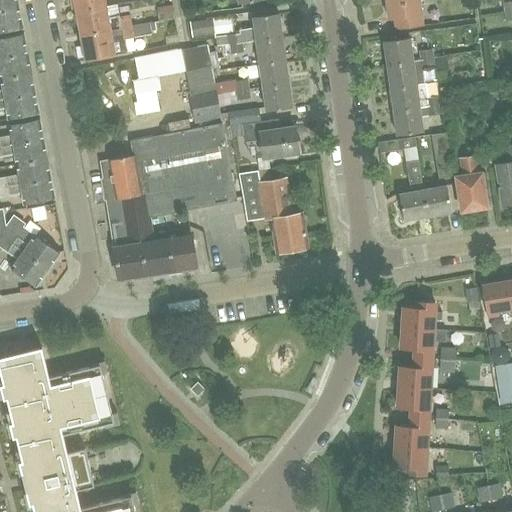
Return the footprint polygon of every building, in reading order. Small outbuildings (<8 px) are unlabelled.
[(0,0),(0,11),(19,8),(17,0),(0,0)] [(105,6),(104,0),(73,0),(76,12),(105,6)] [(111,15),(160,8),(158,0),(151,0),(110,6),(111,15)] [(396,29),(424,25),(420,0),(386,0),(389,18),(394,17),(396,29)] [(174,18),(172,4),(161,6),(163,20),(174,18)] [(80,36),(131,26),(129,15),(119,17),(119,21),(109,23),(108,19),(105,6),(76,12),(80,36)] [(0,32),(23,28),(19,8),(0,11),(0,32)] [(282,37),(278,14),(252,18),(254,28),(240,30),(240,33),(215,37),(216,46),(230,44),(243,42),(255,40),(255,41),(282,37)] [(215,33),(213,18),(191,22),(193,36),(215,33)] [(125,53),(123,40),(151,34),(150,31),(156,30),(154,22),(131,26),(80,36),(85,61),(125,53)] [(0,58),(27,54),(23,34),(0,38),(0,58)] [(413,60),(413,59),(409,36),(384,40),(387,64),(413,60)] [(285,60),(282,37),(255,41),(259,64),(285,60)] [(243,42),(230,44),(232,54),(245,52),(243,42)] [(190,95),(189,95),(195,122),(221,117),(220,113),(216,93),(214,82),(207,45),(134,59),(138,78),(135,79),(138,93),(135,93),(137,104),(134,104),(136,115),(154,111),(152,102),(159,101),(157,90),(161,89),(159,76),(185,71),(190,95)] [(434,47),(421,49),(422,58),(422,59),(436,57),(434,47)] [(0,79),(31,73),(27,54),(0,58),(0,79)] [(447,55),(436,57),(437,66),(437,67),(449,66),(447,55)] [(424,67),(437,66),(436,57),(422,59),(422,58),(413,59),(413,60),(387,64),(391,87),(416,83),(416,82),(426,81),(424,67)] [(262,87),(289,83),(285,60),(259,64),(262,87)] [(0,99),(34,93),(31,73),(0,79),(2,90),(0,90),(0,99)] [(511,88),(511,84),(510,75),(476,83),(478,95),(511,88)] [(235,79),(214,82),(216,93),(236,90),(235,81),(235,79)] [(235,81),(236,90),(250,88),(249,79),(235,81)] [(292,107),(289,83),(262,87),(266,111),(292,107)] [(420,106),(418,97),(416,83),(391,87),(394,110),(420,106)] [(250,88),(236,90),(238,99),(252,97),(250,88)] [(7,119),(38,113),(34,93),(0,99),(0,109),(5,109),(7,119)] [(441,93),(418,97),(420,106),(429,104),(429,105),(442,103),(441,93)] [(421,115),(443,111),(442,103),(429,105),(429,104),(420,106),(394,110),(398,133),(423,130),(421,115)] [(231,126),(262,121),(260,107),(229,112),(231,126)] [(0,146),(43,139),(39,119),(8,125),(10,135),(0,137),(0,146)] [(270,120),(262,121),(231,126),(233,137),(244,136),(245,141),(261,139),(264,158),(299,153),(295,127),(272,130),(270,120)] [(239,200),(224,123),(130,142),(133,155),(133,156),(135,156),(141,188),(146,188),(147,193),(145,194),(147,207),(148,208),(152,207),(154,217),(239,200)] [(511,131),(504,133),(507,146),(505,146),(508,163),(496,165),(503,205),(511,203),(511,131)] [(450,156),(446,132),(432,134),(436,159),(450,156)] [(428,216),(423,190),(418,161),(417,148),(415,137),(397,140),(399,151),(407,150),(409,163),(406,163),(411,192),(400,194),(404,220),(428,216)] [(16,164),(47,158),(43,139),(0,146),(0,156),(14,154),(16,164)] [(142,207),(147,207),(145,194),(147,193),(146,188),(141,188),(135,156),(133,156),(133,155),(99,162),(118,278),(147,273),(140,234),(138,234),(136,218),(138,218),(137,215),(135,215),(135,211),(139,211),(139,213),(143,212),(142,207)] [(455,177),(461,212),(488,207),(484,188),(488,187),(485,172),(478,173),(475,155),(459,158),(462,176),(455,177)] [(0,187),(51,178),(47,158),(16,164),(18,174),(0,177),(0,187)] [(309,248),(303,212),(293,214),(287,179),(261,183),(259,172),(239,175),(245,198),(248,220),(266,218),(266,219),(271,218),(277,253),(309,248)] [(23,204),(54,198),(51,178),(0,187),(0,197),(21,194),(23,204)] [(452,212),(447,186),(423,190),(428,216),(452,212)] [(0,208),(0,236),(47,269),(59,252),(34,234),(33,235),(23,228),(27,223),(14,215),(8,223),(5,207),(0,208)] [(198,265),(193,234),(153,241),(148,208),(147,207),(142,207),(143,212),(139,213),(139,211),(135,211),(135,215),(137,215),(138,218),(136,218),(138,234),(140,234),(147,273),(198,265)] [(197,247),(209,249),(212,234),(200,231),(197,247)] [(36,285),(47,269),(0,236),(0,246),(17,258),(10,268),(36,285)] [(511,307),(508,282),(483,286),(488,317),(500,315),(499,310),(511,307)] [(477,287),(466,288),(467,303),(479,301),(477,287)] [(442,317),(443,309),(435,308),(435,301),(418,300),(417,307),(403,306),(402,328),(434,329),(434,326),(434,316),(442,317)] [(447,339),(447,327),(434,326),(434,329),(402,328),(401,349),(415,350),(415,356),(432,357),(433,338),(447,339)] [(500,346),(498,334),(488,336),(490,348),(500,346)] [(10,342),(0,343),(0,400),(7,398),(13,422),(10,423),(13,438),(17,437),(20,450),(25,449),(27,460),(19,462),(23,476),(26,475),(30,489),(26,490),(30,504),(38,502),(40,511),(135,511),(134,504),(125,506),(123,497),(81,508),(77,490),(94,486),(85,448),(68,452),(63,435),(106,424),(103,416),(112,414),(102,373),(93,375),(91,366),(49,377),(42,347),(13,354),(10,342)] [(441,359),(456,360),(457,348),(442,347),(441,359)] [(455,371),(456,360),(441,359),(441,370),(455,371)] [(399,386),(430,388),(432,362),(414,361),(414,367),(400,366),(399,386)] [(205,389),(197,382),(190,389),(197,396),(205,389)] [(511,401),(511,382),(500,384),(504,403),(511,401)] [(411,413),(429,414),(430,388),(399,386),(398,407),(412,407),(411,413)] [(437,409),(437,419),(449,419),(450,410),(437,409)] [(395,446),(427,448),(429,419),(411,418),(411,424),(397,424),(395,446)] [(449,419),(437,419),(436,428),(449,429),(449,419)] [(408,476),(425,477),(427,448),(395,446),(394,468),(409,469),(408,476)] [(450,476),(449,466),(436,466),(437,476),(450,476)] [(407,492),(406,480),(398,481),(399,493),(407,492)] [(501,483),(489,486),(492,500),(503,498),(501,483)] [(492,500),(489,486),(477,488),(480,502),(492,500)] [(453,492),(442,495),(444,509),(456,507),(453,492)] [(444,509),(442,495),(430,497),(433,511),(444,509)]
